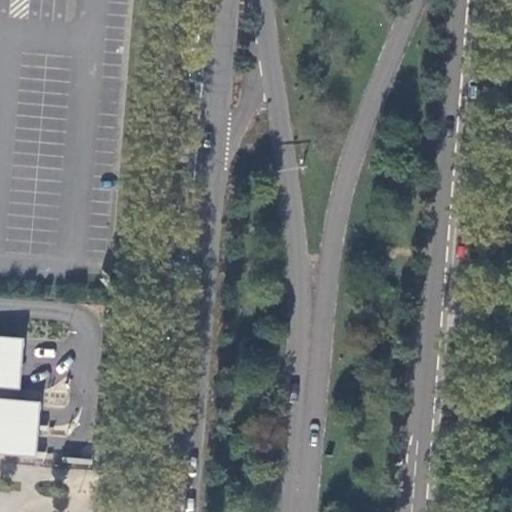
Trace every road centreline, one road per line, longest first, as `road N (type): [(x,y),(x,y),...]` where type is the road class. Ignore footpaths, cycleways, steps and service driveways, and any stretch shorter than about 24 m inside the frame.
road 1 (primary): [(416,511),(456,0)]
road 2 (trunk): [(302,426),(333,229),(417,0)]
road 3 (trunk): [(265,46),(295,226),(302,426)]
road 4 (primary): [(215,137),(178,511)]
road 5 (primary): [(227,0),(215,137)]
